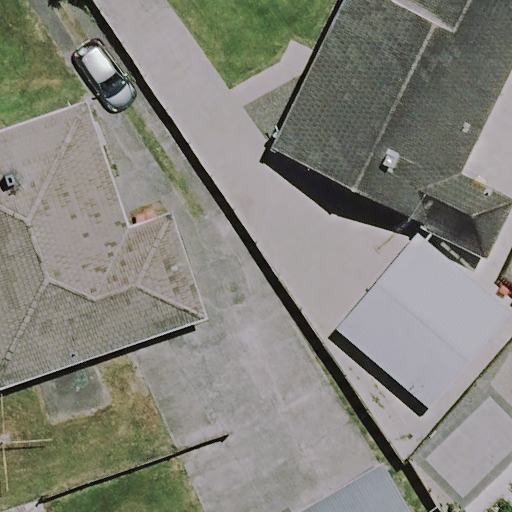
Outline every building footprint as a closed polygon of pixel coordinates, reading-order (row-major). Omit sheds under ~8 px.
[(342,0),(271,170),(479,257),(505,194),(465,177),(511,66),(511,0),(397,0),(389,19),(343,0),(342,0)] [(140,227),(100,109),(0,142),(0,391),(199,324),(163,219),(140,227)] [(504,320),(412,241),(332,334),(424,412),(504,320)] [(216,440),(199,393),(0,468),(0,511),(40,511),(39,507),(216,440)] [(398,511),(376,475),(312,511),(398,511)]
